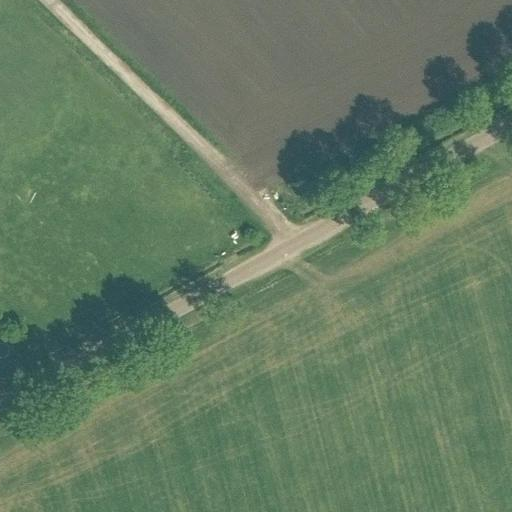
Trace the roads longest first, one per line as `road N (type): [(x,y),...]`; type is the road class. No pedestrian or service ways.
road 1 (unclassified): [(0,407),(511,125)]
road 2 (track): [(51,0),(301,242)]
